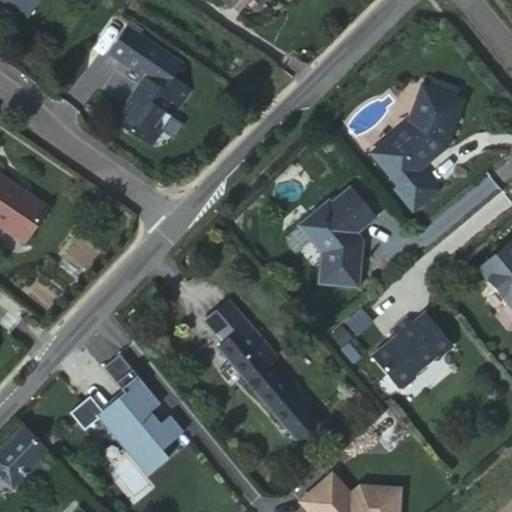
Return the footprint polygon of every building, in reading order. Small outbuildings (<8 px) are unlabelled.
[(44,0),(0,0),(29,20),(44,0)] [(109,54),(122,63),(140,39),(127,29),(109,54)] [(145,80),(114,123),(150,148),(161,133),(154,127),(173,99),(182,105),(190,93),(173,80),(181,68),(140,39),(122,63),(145,80)] [(390,186),(407,211),(434,192),(418,169),(444,150),(466,104),(427,86),(410,122),(370,150),(395,184),(390,186)] [(43,207),(0,176),(0,225),(20,239),(43,207)] [(370,214),(347,182),(327,195),(325,192),(293,216),(313,245),(305,275),(343,285),(353,249),(345,231),(370,214)] [(511,241),(476,271),(511,316),(511,241)] [(204,319),(221,340),(228,334),(231,339),(248,324),(227,300),(204,319)] [(395,341),(370,364),(397,393),(402,394),(413,383),(414,378),(435,359),(436,360),(449,349),(421,318),(409,329),(403,323),(390,335),(395,341)] [(264,341),(249,323),(248,324),(231,339),(228,334),(221,340),(220,341),(223,345),(219,349),(258,395),(295,440),(317,422),(267,363),(255,348),(263,342),(264,341)] [(255,348),(267,363),(275,356),(263,342),(255,348)] [(165,409),(136,375),(120,388),(129,399),(101,423),(121,446),(136,433),(145,444),(130,457),(151,482),(174,463),(167,454),(188,436),(174,420),(165,428),(155,417),(165,409)] [(46,452),(23,428),(0,452),(0,485),(7,492),(46,452)] [(136,433),(121,446),(130,457),(145,444),(136,433)] [(398,511),(400,489),(361,486),(351,494),(333,474),(302,503),(309,511),(398,511)]
